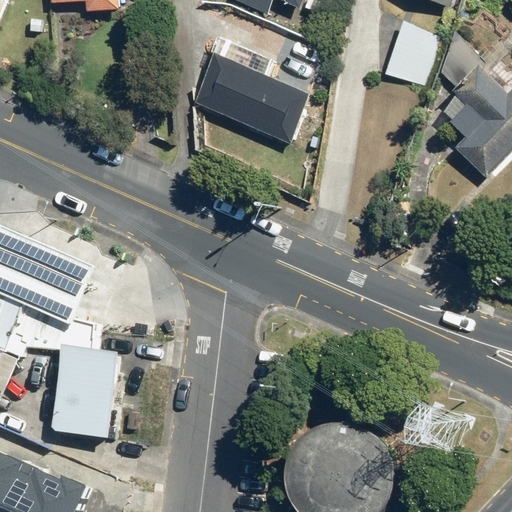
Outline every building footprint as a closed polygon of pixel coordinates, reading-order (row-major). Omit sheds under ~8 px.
[(0,0),(0,29),(12,0),(0,0)] [(53,0),(53,7),(75,9),(76,2),(88,3),(87,15),(118,18),(119,0),(53,0)] [(306,0),(232,0),(232,1),(272,18),(278,4),(300,14),(306,0)] [(410,0),(454,15),(459,0),(410,0)] [(511,72),(506,67),(511,60),(511,51),(501,39),(480,58),(459,36),(439,76),(457,93),(451,98),(465,111),(448,128),(466,146),(460,152),(490,183),(511,160),(511,72)] [(294,150),(314,99),(271,81),(280,61),(224,38),(194,108),(294,150)] [(54,120),(46,136),(87,155),(95,139),(54,120)] [(0,389),(41,297),(0,279),(0,389)] [(123,344),(61,342),(59,423),(121,425),(123,344)] [(306,511),(390,511),(397,505),(404,487),(404,467),(398,449),(385,434),(369,424),(349,421),(330,424),(313,433),(300,448),(294,466),(293,485),(300,504),(306,511)] [(0,511),(86,511),(97,488),(72,477),(70,480),(0,448),(0,511)]
